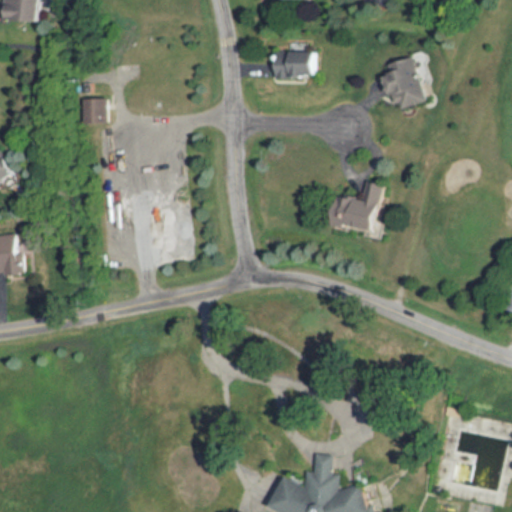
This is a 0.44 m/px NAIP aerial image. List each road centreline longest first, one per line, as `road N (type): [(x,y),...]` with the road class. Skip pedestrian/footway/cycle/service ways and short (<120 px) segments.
road 1 (residential): [(0,332),(250,280),(290,279),(354,294),(415,320)]
road 2 (residential): [(218,0),(250,280)]
